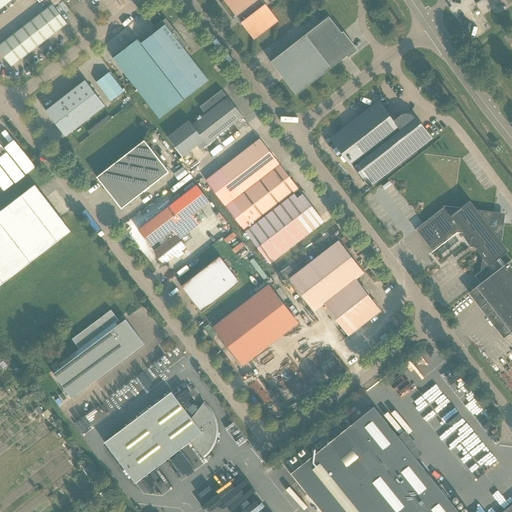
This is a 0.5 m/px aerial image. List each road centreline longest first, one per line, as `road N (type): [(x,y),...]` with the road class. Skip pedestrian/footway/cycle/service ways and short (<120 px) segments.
road 1 (unclassified): [(435,319),(270,446),(8,106)]
road 2 (unclassified): [(435,319),(291,134)]
road 3 (unclassified): [(511,202),(459,129),(420,101),(387,61)]
road 4 (unclassified): [(8,106),(142,0)]
road 5 (unclassified): [(291,134),(189,0)]
road 6 (primary): [(511,139),(431,29)]
road 7 (unclassified): [(511,419),(435,319)]
road 8 (unclassified): [(291,134),(387,61)]
